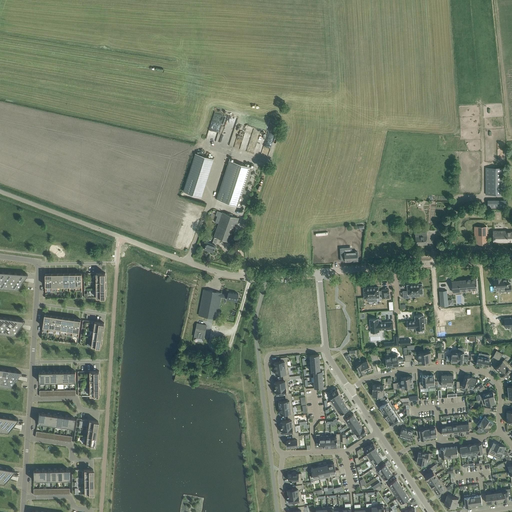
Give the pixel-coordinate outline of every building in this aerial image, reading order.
[(253,168),(230,160),(217,199),(240,207),(253,168)] [(486,194),(506,194),(505,167),(485,168),(486,194)] [(188,177),(184,191),(197,196),(202,181),(188,177)] [(239,218),(222,212),(214,236),(215,236),(212,243),(207,241),(208,239),(204,238),(202,244),(206,245),(204,248),(205,249),(205,250),(208,251),(208,250),(213,252),(218,237),(231,242),(239,218)] [(483,227),(474,227),(475,244),(487,244),(487,226),(483,227)] [(507,231),(505,231),(493,231),(493,242),(507,241),(511,240),(511,231),(507,232),(507,231)] [(416,236),(416,244),(427,244),(427,235),(416,236)] [(340,249),(341,260),(344,260),(345,260),(345,261),(352,261),(353,261),(358,260),(357,251),(351,252),(351,251),(345,252),(345,249),(340,249)] [(17,289),(27,274),(21,273),(15,273),(8,272),(2,272),(0,271),(0,287),(4,288),(11,288),(17,289)] [(105,273),(96,273),(96,281),(105,281),(105,275),(104,275),(104,273),(105,273)] [(495,279),(494,279),(494,287),(494,288),(495,288),(499,288),(506,287),(506,291),(511,291),(511,284),(508,284),(508,278),(502,279),(502,278),(501,278),(499,278),(495,278),(495,279)] [(476,279),(452,281),(453,292),(468,290),(468,289),(477,288),(476,279)] [(105,283),(105,281),(96,281),(96,289),(105,289),(106,289),(105,283)] [(422,293),(423,293),(422,284),(422,283),(421,283),(407,284),(407,285),(408,291),(403,291),(403,298),(408,298),(408,294),(415,294),(415,296),(420,296),(420,293),(422,293)] [(364,298),(372,298),(372,301),(377,301),(377,297),(379,297),(379,294),(382,294),(382,298),(389,298),(389,289),(382,290),(382,291),(379,291),(378,287),(363,288),(364,298)] [(105,291),(105,289),(96,289),(96,297),(106,297),(106,291),(105,291)] [(237,301),(239,294),(228,292),(228,295),(222,293),(222,292),(204,289),(199,315),(217,319),(221,297),(227,298),(227,299),(237,301)] [(446,318),(446,322),(447,322),(448,327),(455,326),(455,325),(459,325),(458,319),(455,319),(454,313),(447,313),(447,318),(446,318)] [(48,333),(51,316),(48,315),(49,315),(45,314),(42,332),(48,333)] [(54,333),(56,316),(54,316),(51,315),(51,316),(48,333),(54,333)] [(415,320),(407,321),(407,328),(416,328),(416,330),(424,329),(424,323),(426,323),(426,318),(424,318),(423,315),(415,315),(415,320)] [(0,332),(1,333),(7,334),(13,335),(24,320),(18,319),(12,318),(6,318),(0,316),(0,332)] [(60,334),(62,317),(60,317),(60,316),(57,316),(56,316),(54,333),(60,334)] [(66,335),(68,318),(66,318),(66,317),(62,317),(60,334),(66,335)] [(72,336),(74,319),(72,319),(72,318),(68,318),(66,335),(72,336)] [(74,318),(74,319),(72,336),(78,337),(81,319),(80,319),(80,320),(78,319),(74,318)] [(370,319),(371,332),(379,332),(379,330),(393,329),(393,321),(379,322),(378,318),(370,319)] [(104,323),(95,321),(94,330),(102,331),(103,331),(104,325),(103,325),(103,323),(104,323)] [(197,323),(194,337),(203,339),(206,325),(197,323)] [(102,333),(102,331),(94,330),(93,338),(101,339),(102,339),(103,333),(102,333)] [(101,341),(101,339),(93,338),(91,346),(101,347),(101,341)] [(447,355),(446,360),(451,361),(451,362),(457,362),(458,350),(452,350),(451,355),(447,355)] [(458,350),(457,362),(464,362),(464,360),(468,361),(468,357),(464,356),(464,351),(458,350)] [(391,355),(391,353),(385,354),(387,367),(393,366),(391,355)] [(391,355),(393,366),(399,365),(397,354),(391,355)] [(288,367),(287,360),(287,356),(281,357),(281,361),(274,362),(275,368),(288,367)] [(478,356),(476,363),(488,366),(490,358),(478,356)] [(367,359),(361,361),(366,372),(371,369),(367,359)] [(499,372),(509,363),(505,359),(495,368),(499,372)] [(361,361),(361,360),(355,362),(360,374),(366,372),(361,361)] [(511,368),(511,366),(509,363),(499,372),(504,377),(511,368)] [(289,373),(288,367),(275,368),(276,375),(278,374),(278,375),(280,374),(283,374),(283,377),(289,376),(289,373)] [(0,384),(4,385),(9,386),(10,386),(21,372),(15,371),(9,370),(2,369),(0,368),(0,384)] [(99,371),(90,371),(90,379),(98,379),(99,379),(99,373),(98,373),(98,371),(99,371)] [(467,388),(470,376),(465,374),(461,386),(467,388)] [(429,385),(428,375),(422,375),(422,381),(419,382),(420,388),(429,388),(429,385)] [(289,386),(288,380),(290,380),(289,376),(283,377),(283,380),(275,381),(275,387),(275,388),(289,386)] [(471,376),(470,376),(467,388),(473,390),(476,378),(471,376)] [(408,387),(407,377),(400,378),(401,382),(396,382),(397,389),(402,388),(402,390),(408,389),(408,387)] [(98,381),(98,379),(90,379),(90,381),(89,381),(89,387),(90,387),(98,387),(99,387),(99,381),(98,381)] [(289,393),(289,386),(275,388),(276,395),(285,393),(285,397),(292,396),(291,392),(289,393)] [(99,389),(98,387),(90,387),(90,395),(99,395),(99,389)] [(340,395),(341,394),(337,389),(333,392),(332,391),(327,394),(331,400),(340,394),(340,395)] [(480,394),(481,400),(494,396),(493,391),(480,394)] [(332,406),(344,398),(342,396),(341,396),(340,395),(340,394),(331,400),(329,401),(332,406)] [(293,406),(292,400),(292,396),(285,397),(286,400),(279,401),(280,407),(293,406)] [(494,396),(481,400),(483,405),(496,402),(494,397),(494,396)] [(346,403),(344,401),(345,401),(344,398),(332,406),(335,410),(346,403)] [(391,406),(392,406),(389,401),(384,404),(380,407),(383,412),(391,406)] [(344,412),(349,408),(346,403),(335,410),(338,415),(340,419),(345,415),(343,413),(344,412)] [(293,412),(293,406),(280,407),(280,414),(282,414),(283,414),(284,414),(284,413),(287,413),(288,416),(294,416),(294,412),(293,412)] [(394,411),(391,406),(383,412),(384,414),(386,416),(394,411)] [(389,421),(398,414),(395,410),(394,411),(386,416),(389,420),(388,420),(389,421)] [(349,424),(357,418),(354,413),(349,416),(347,417),(347,418),(345,415),(340,419),(342,422),(343,420),(347,425),(349,424)] [(401,419),(398,414),(389,421),(392,425),(396,423),(401,419)] [(0,432),(6,434),(10,429),(11,428),(14,424),(18,418),(12,417),(6,417),(0,415),(0,432)] [(295,426),(294,419),(295,419),(294,416),(288,416),(288,420),(281,421),(282,426),(281,426),(281,427),(282,427),(295,426)] [(482,420),(481,420),(490,427),(490,426),(493,422),(485,416),(482,420)] [(352,428),(361,422),(359,419),(358,420),(357,418),(349,424),(352,428)] [(88,428),(96,429),(97,429),(98,423),(97,423),(97,421),(98,421),(89,419),(88,428)] [(490,427),(481,420),(482,420),(480,419),(476,424),(486,431),(490,427)] [(355,433),(363,427),(361,425),(362,424),(361,422),(352,428),(354,432),(355,433)] [(296,432),(295,426),(282,427),(283,434),(292,432),(292,436),(299,435),(298,431),(296,432)] [(363,434),(367,431),(364,426),(363,427),(355,433),(354,432),(353,433),(358,439),(363,435),(363,434)] [(405,438),(408,428),(402,427),(399,436),(405,438)] [(96,431),(96,429),(88,428),(86,436),(95,437),(96,437),(96,431)] [(413,430),(408,428),(405,438),(411,440),(413,430)] [(337,441),(337,440),(340,440),(340,433),(336,433),(336,436),(331,436),(331,447),(337,447),(337,441)] [(326,447),(325,435),(320,435),(320,434),(316,434),(316,440),(319,440),(319,441),(320,447),(326,447)] [(300,445),(300,439),(302,438),(301,435),(299,435),(292,436),(293,439),(290,439),(289,439),(289,440),(286,440),(287,444),(287,446),(288,446),(288,447),(291,446),(291,447),(296,447),(296,446),(300,445)] [(94,439),(95,437),(86,436),(86,438),(85,438),(84,443),(85,443),(85,444),(94,445),(95,439),(94,439)] [(494,456),(499,444),(493,441),(488,453),(494,456)] [(377,448),(373,443),(369,446),(369,445),(364,448),(367,454),(368,454),(376,448),(376,449),(377,448)] [(506,446),(499,444),(494,456),(500,459),(506,446)] [(379,453),(376,449),(376,448),(368,454),(367,454),(365,455),(368,460),(379,453)] [(432,453),(418,451),(417,457),(429,459),(430,459),(432,453)] [(382,458),(379,453),(368,460),(372,464),(371,465),(373,468),(378,464),(376,462),(377,461),(382,458)] [(331,476),(328,464),(326,465),(326,463),(322,464),(325,477),(331,476)] [(336,470),(336,468),(335,468),(335,465),(334,463),(333,463),(328,464),(331,476),(336,475),(337,476),(340,475),(339,469),(336,470)] [(380,467),(378,464),(373,468),(375,471),(376,470),(379,475),(389,468),(386,463),(381,466),(380,467)] [(325,477),(322,464),(319,465),(319,466),(317,467),(320,479),(325,477)] [(0,484),(3,485),(7,480),(10,476),(11,475),(15,470),(9,469),(3,468),(0,467),(0,484)] [(320,479),(317,467),(313,468),(311,468),(312,470),(312,473),(312,475),(310,475),(311,482),(315,481),(314,480),(320,479)] [(392,473),(389,468),(379,475),(382,480),(381,480),(383,483),(388,480),(387,477),(388,477),(388,476),(392,473)] [(84,478),(92,477),(93,477),(93,471),(92,471),(92,469),(93,469),(84,469),(84,478)] [(428,480),(436,474),(433,470),(429,472),(425,475),(428,480)] [(301,479),(301,473),(296,473),(296,472),(292,472),(292,473),(289,473),(288,473),(288,476),(288,480),(290,480),(292,480),(296,480),(296,483),(303,483),(303,479),(301,479)] [(439,479),(436,474),(428,480),(431,484),(439,479)] [(93,479),(92,479),(92,477),(84,478),(84,486),(92,485),(93,485),(93,479)] [(390,490),(400,483),(397,478),(392,481),(390,482),(391,482),(390,483),(388,480),(383,483),(385,486),(387,485),(390,490)] [(443,482),(440,478),(439,479),(431,484),(432,487),(434,489),(443,482)] [(446,487),(443,482),(434,489),(437,493),(441,491),(446,487)] [(404,487),(402,485),(401,485),(400,483),(390,490),(393,495),(395,493),(404,487)] [(301,494),(301,488),(302,488),(302,484),(296,485),(296,488),(287,489),(288,495),(287,495),(288,495),(288,496),(301,494)] [(92,487),(92,485),(84,486),(84,494),(93,493),(93,487),(92,487)] [(405,490),(406,490),(404,487),(395,493),(397,497),(398,498),(406,492),(405,490)] [(409,497),(406,492),(398,498),(397,497),(395,499),(399,504),(401,506),(407,504),(404,500),(409,497)] [(302,500),(301,494),(288,496),(289,502),(298,501),(298,505),(304,504),(304,500),(302,500)] [(450,506),(453,496),(447,494),(444,504),(450,506)] [(455,507),(458,498),(453,496),(450,506),(455,507)]
